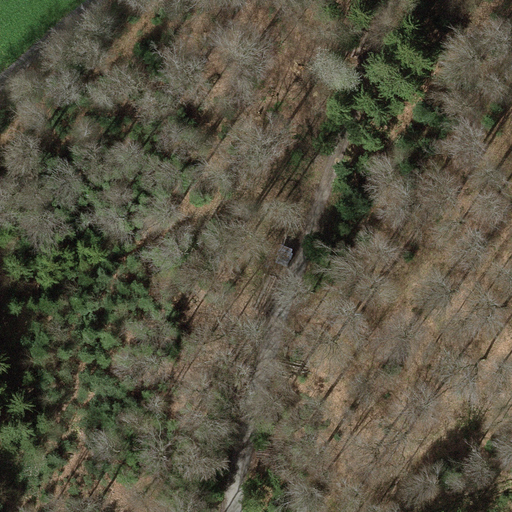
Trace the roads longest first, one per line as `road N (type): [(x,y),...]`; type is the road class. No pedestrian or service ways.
road 1 (track): [(230,511),(231,480),(387,0)]
road 2 (track): [(0,98),(113,0)]
